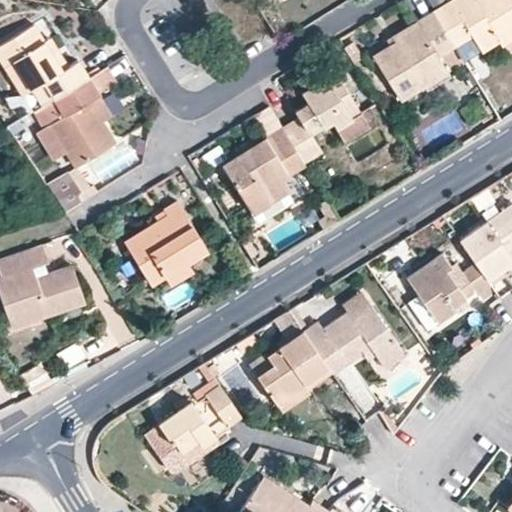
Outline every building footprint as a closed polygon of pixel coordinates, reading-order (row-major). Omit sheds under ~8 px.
[(511,0),(448,0),(432,10),(464,59),(479,48),(481,51),(497,40),(501,45),(511,38),(511,0)] [(464,59),(432,10),(392,36),(395,40),(389,44),(372,56),(400,100),(464,59)] [(45,39),(34,23),(0,44),(0,61),(2,66),(12,60),(30,90),(39,105),(89,75),(78,58),(69,64),(62,68),(45,39)] [(69,64),(51,36),(45,39),(62,68),(69,64)] [(395,40),(392,36),(386,40),(389,44),(395,40)] [(511,49),(511,38),(501,45),(507,53),(511,49)] [(30,90),(12,60),(2,66),(21,95),(30,90)] [(339,78),(334,69),(315,81),(321,90),(339,78)] [(104,120),(91,99),(100,94),(89,75),(39,105),(30,111),(41,128),(47,124),(64,152),(74,168),(116,141),(104,120)] [(370,125),(339,78),(321,90),(315,81),(300,91),(306,100),(293,109),(297,115),(281,126),(303,162),(322,150),(308,128),(320,121),(323,127),(332,121),(344,140),(370,125)] [(113,114),(100,94),(91,99),(104,120),(113,114)] [(501,118),(488,97),(481,101),(479,96),(473,100),(482,115),(478,116),(485,128),(501,118)] [(64,152),(47,124),(41,128),(35,132),(53,160),(64,152)] [(303,162),(281,126),(221,163),(257,222),(308,189),(296,170),(305,165),(303,162)] [(97,190),(93,183),(90,185),(78,166),(73,168),(72,167),(68,170),(82,191),(76,194),(81,201),(97,190)] [(82,191),(68,170),(47,183),(66,211),(81,202),(76,194),(82,191)] [(205,245),(174,195),(160,204),(164,210),(154,216),(121,236),(148,280),(162,271),(185,257),(205,245)] [(339,218),(326,198),(317,204),(323,215),(317,219),(323,228),(339,218)] [(511,257),(510,255),(511,254),(511,202),(460,239),(475,262),(487,279),(511,261),(511,257)] [(164,210),(160,204),(151,210),(154,216),(164,210)] [(243,226),(237,218),(229,223),(234,231),(243,226)] [(258,251),(250,240),(242,244),(250,257),(258,251)] [(49,261),(41,243),(0,257),(0,274),(0,275),(0,295),(8,318),(17,315),(20,325),(85,301),(71,263),(35,276),(32,267),(49,261)] [(452,267),(442,252),(406,277),(418,294),(437,322),(455,309),(452,305),(466,296),(447,270),(452,267)] [(191,267),(185,257),(162,271),(168,281),(191,267)] [(487,279),(475,262),(461,272),(468,283),(473,290),(476,295),(491,285),(487,279)] [(461,272),(455,264),(452,267),(447,270),(466,296),(473,290),(468,283),(461,272)] [(371,305),(360,290),(341,303),(346,311),(352,319),(371,305)] [(437,322),(418,294),(408,301),(427,328),(437,322)] [(404,353),(371,305),(352,319),(346,311),(324,327),(318,320),(303,330),(328,365),(333,372),(361,351),(370,346),(376,354),(385,367),(404,353)] [(20,325),(17,315),(8,318),(11,328),(20,325)] [(303,330),(303,329),(266,354),(273,363),(256,375),(275,402),(303,383),(328,365),(303,330)] [(370,346),(361,351),(368,360),(376,354),(370,346)] [(46,372),(39,359),(18,371),(26,384),(46,372)] [(282,412),(309,392),(303,383),(275,402),(282,412)] [(241,416),(219,384),(205,394),(227,426),(241,416)] [(215,434),(191,400),(154,426),(162,437),(151,444),(167,467),(177,469),(199,455),(194,448),(215,434)] [(162,437),(154,426),(143,433),(151,444),(162,437)] [(199,455),(219,440),(215,434),(194,448),(199,455)] [(292,494),(263,475),(260,481),(289,499),(292,494)] [(289,499),(260,481),(242,506),(250,511),(328,511),(329,511),(311,499),(308,504),(292,494),(289,499)]
